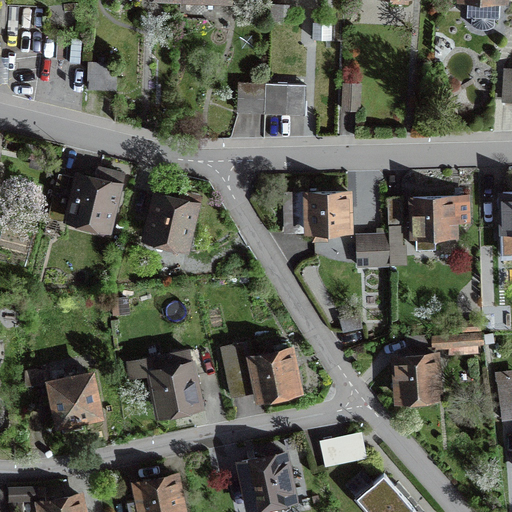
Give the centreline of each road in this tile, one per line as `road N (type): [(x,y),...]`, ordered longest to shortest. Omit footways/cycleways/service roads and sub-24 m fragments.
road 1 (residential): [(0,467),(52,465),(323,415),(357,396)]
road 2 (residential): [(212,164),(511,154)]
road 3 (residential): [(357,396),(212,164)]
road 4 (residential): [(0,110),(212,164)]
road 5 (residential): [(458,511),(357,396)]
